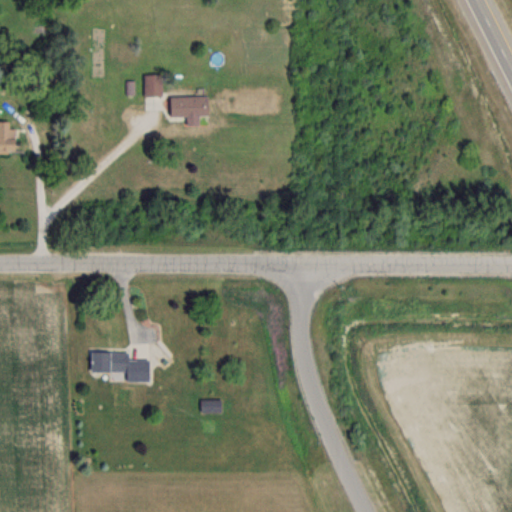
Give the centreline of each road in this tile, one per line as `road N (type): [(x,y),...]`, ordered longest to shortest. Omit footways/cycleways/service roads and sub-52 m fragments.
road 1 (residential): [(0,264),(511,261)]
road 2 (residential): [(362,511),(314,412),(301,264)]
